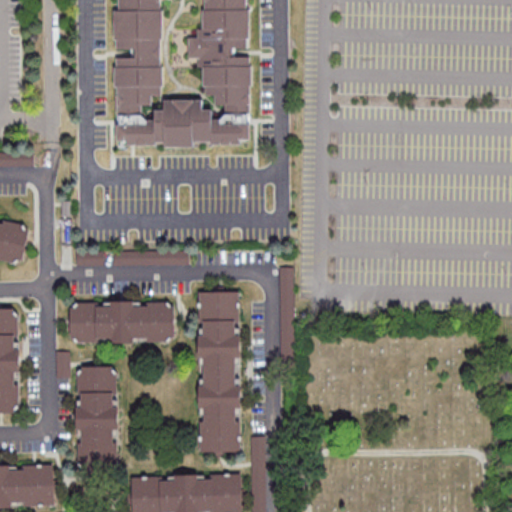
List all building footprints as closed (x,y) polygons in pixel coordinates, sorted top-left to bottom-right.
[(118,0),(118,9),(161,9),(161,0),(204,0),(204,9),(248,8),(247,0),(118,0)] [(202,12),(202,30),(197,30),(198,38),(189,39),(189,59),(198,59),(198,68),(202,68),(250,67),(249,57),(232,58),(232,50),(246,50),(246,40),(249,40),(248,11),(202,12)] [(162,12),(163,41),(159,41),(160,67),(116,68),(115,41),(113,41),(112,13),(162,12)] [(163,67),(163,88),(161,88),(161,96),(151,97),(151,107),(141,107),(141,114),(117,115),(117,88),(114,88),(113,68),(116,68),(160,67),(163,67)] [(202,68),(202,87),(205,87),(205,96),(213,96),(213,106),(224,106),(224,115),(247,115),(247,111),(250,111),(250,87),(252,87),(252,67),(250,67),(202,68)] [(162,101),(201,101),(201,110),(211,110),(211,120),(218,120),(218,125),(250,125),(250,142),(240,142),(240,146),(193,146),(193,148),(161,148),(161,144),(154,144),(154,146),(126,146),(126,142),(115,142),(115,127),(148,127),(148,121),(153,121),(153,111),(162,111),(162,101)] [(77,265),(105,265),(105,250),(77,250),(77,265)] [(114,264),(190,264),(190,250),(114,250),(114,264)] [(295,267),(281,267),(281,295),(295,295),(295,267)] [(200,291),(200,452),(242,451),(241,290),(200,291)] [(176,342),(175,301),(71,302),(71,343),(176,342)] [(118,366),(77,367),(78,467),(119,466),(118,366)] [(252,511),(266,511),(267,435),(252,435),(252,511)] [(243,511),(243,473),(132,475),(132,511),(243,511)]
